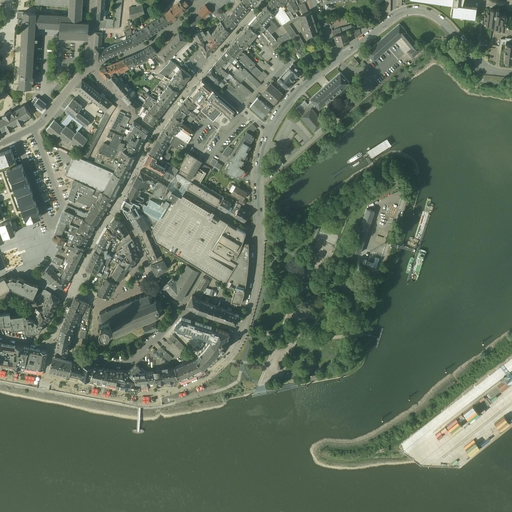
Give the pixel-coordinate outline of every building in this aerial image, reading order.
[(121,0),(115,0),(115,9),(114,20),(113,28),(119,28),(121,0)] [(184,2),(182,0),(173,0),(162,10),(165,14),(171,23),(187,9),(185,7),(188,4),(185,0),(184,2)] [(210,0),(213,4),(218,9),(227,1),(229,4),(232,7),(234,9),(241,1),(240,0),(210,0)] [(254,3),(251,0),(242,0),(241,1),(249,9),(254,3)] [(276,0),(272,0),(267,6),(273,13),(281,5),(276,0)] [(298,8),(292,0),(287,0),(288,1),(290,4),(294,10),(298,8)] [(322,0),(324,4),(325,4),(326,8),(331,7),(331,3),(333,2),(332,0),(322,0)] [(36,13),(24,12),(23,20),(22,20),(21,25),(23,25),(21,52),(19,87),(32,88),(32,81),(34,81),(34,76),(33,76),(35,27),(60,28),(60,36),(88,38),(89,23),(81,22),(82,2),(70,1),(69,6),(69,16),(36,14),(36,13)] [(234,9),(232,11),(241,18),(249,9),(241,1),(234,9)] [(218,9),(213,4),(211,6),(208,2),(205,4),(212,12),(213,13),(216,16),(217,16),(218,17),(221,14),(219,11),(218,9)] [(212,12),(205,4),(199,11),(205,18),(212,12)] [(304,4),(298,6),(302,15),(308,13),(304,4)] [(143,5),(136,7),(139,17),(145,15),(143,5)] [(282,7),(281,5),(273,13),(274,14),(282,25),(290,20),(286,13),(284,10),(282,7)] [(267,6),(257,17),(263,25),(270,19),(274,14),(273,13),(267,6)] [(472,8),(452,6),(451,14),(476,17),(477,7),(472,7),(472,8)] [(136,7),(129,8),(130,19),(139,17),(136,7)] [(241,18),(232,11),(234,9),(232,7),(225,13),(228,16),(236,24),(241,18)] [(496,9),(491,8),(490,12),(487,11),(487,15),(485,15),(484,22),(488,22),(488,24),(493,25),(493,27),(500,28),(499,28),(504,29),(507,15),(502,15),(503,14),(498,13),(499,9),(496,9)] [(289,11),(286,13),(290,20),(294,18),(289,11)] [(302,15),(300,16),(307,37),(312,35),(319,33),(315,23),(311,11),(308,13),(302,15)] [(165,14),(149,25),(154,33),(171,23),(165,14)] [(236,24),(228,16),(225,19),(221,14),(218,17),(221,22),(230,31),(236,24)] [(257,17),(249,25),(258,33),(258,34),(260,32),(261,33),(263,31),(262,30),(264,28),(265,29),(266,28),(263,25),(257,17)] [(106,19),(104,19),(97,18),(96,26),(113,28),(114,20),(106,19)] [(278,28),(270,19),(263,25),(266,28),(269,32),(271,34),(278,28)] [(221,22),(211,34),(213,36),(219,43),(230,31),(221,22)] [(289,24),(284,28),(287,32),(291,38),(294,37),(297,35),(289,24)] [(406,32),(399,24),(366,52),(373,61),(401,37),(405,41),(410,36),(406,32)] [(149,25),(132,36),(132,37),(136,46),(154,33),(149,25)] [(258,33),(249,25),(241,35),(250,43),(258,33)] [(351,25),(340,28),(342,33),(346,32),(352,31),(353,31),(352,27),(351,25)] [(204,32),(203,30),(194,35),(196,39),(201,46),(207,42),(205,39),(203,36),(206,34),(204,32)] [(211,34),(208,30),(204,32),(206,34),(203,36),(205,39),(206,38),(207,39),(208,39),(209,40),(210,41),(207,42),(213,50),(219,43),(213,36),(211,34)] [(173,38),(164,47),(163,46),(161,48),(162,48),(158,53),(165,60),(186,39),(187,40),(179,31),(178,31),(179,32),(175,36),(174,35),(172,37),(173,38)] [(269,42),(261,33),(260,32),(258,34),(266,45),(269,42)] [(271,34),(269,32),(265,35),(273,45),(277,42),(271,34)] [(287,32),(279,38),(284,43),(291,38),(287,32)] [(346,32),(334,35),(338,45),(349,42),(346,32)] [(117,43),(104,49),(104,47),(101,47),(102,33),(96,33),(94,57),(99,61),(136,46),(132,37),(127,39),(122,41),(117,43)] [(305,46),(298,34),(297,35),(294,37),(300,48),(305,46)] [(250,43),(241,35),(236,40),(244,47),(245,48),(250,43)] [(410,36),(405,41),(411,48),(407,51),(412,57),(421,49),(410,36)] [(236,40),(227,50),(235,57),(237,59),(239,58),(242,55),(240,54),(243,51),(241,50),(244,47),(236,40)] [(213,50),(207,42),(201,46),(207,57),(213,50)] [(511,43),(506,42),(503,59),(511,60),(511,43)] [(157,52),(151,45),(145,49),(151,57),(152,58),(156,55),(157,57),(160,55),(158,53),(157,52)] [(305,46),(300,48),(297,51),(301,57),(309,52),(305,46)] [(145,49),(140,52),(140,53),(137,54),(131,56),(137,65),(144,62),(151,57),(145,49)] [(235,57),(227,50),(223,55),(231,62),(235,57)] [(255,64),(244,53),(242,55),(239,58),(245,63),(244,64),(249,70),(254,65),(255,64)] [(165,60),(160,55),(157,57),(160,61),(160,62),(161,64),(162,63),(165,60)] [(231,62),(223,55),(217,62),(228,71),(234,65),(233,64),(231,62)] [(354,55),(349,59),(354,65),(359,60),(354,55)] [(131,56),(124,59),(130,67),(131,70),(137,66),(137,65),(131,56)] [(124,59),(112,64),(116,70),(117,71),(119,70),(121,72),(130,67),(124,59)] [(181,68),(171,60),(168,64),(174,69),(168,78),(172,80),(182,87),(191,75),(181,67),(181,68)] [(237,61),(233,64),(234,65),(239,70),(242,66),(237,61)] [(228,71),(217,62),(212,67),(219,73),(224,77),(228,72),(228,71)] [(293,63),(275,82),(280,86),(282,84),(286,88),(296,77),(301,71),(293,63)] [(112,64),(105,67),(112,76),(113,74),(112,72),(116,70),(112,64)] [(174,69),(168,64),(159,72),(168,78),(174,69)] [(245,76),(239,70),(234,65),(228,71),(240,82),(241,83),(246,77),(245,76)] [(262,73),(254,65),(249,70),(257,78),(262,73)] [(257,80),(242,66),(239,70),(245,76),(246,77),(253,84),(257,80)] [(105,67),(100,69),(99,71),(106,80),(112,76),(105,67)] [(219,73),(212,67),(207,73),(214,79),(219,73)] [(262,73),(257,78),(261,82),(267,75),(263,71),(262,73)] [(168,78),(159,72),(157,76),(168,82),(170,82),(172,80),(168,78)] [(240,82),(228,72),(224,77),(227,80),(231,83),(230,84),(234,88),(240,82)] [(341,72),(325,85),(334,95),(349,82),(347,79),(348,78),(342,72),(341,73),(341,72)] [(219,73),(214,79),(222,86),(227,80),(224,77),(219,73)] [(118,78),(117,78),(115,76),(114,74),(112,76),(106,80),(117,92),(124,85),(118,78)] [(104,97),(82,79),(76,86),(98,105),(105,97),(104,97)] [(239,111),(202,79),(197,85),(197,86),(194,88),(193,88),(192,88),(192,89),(191,89),(191,90),(192,91),(190,94),(197,102),(198,102),(199,103),(203,107),(201,109),(203,108),(210,101),(223,112),(224,112),(229,117),(231,119),(235,115),(239,111)] [(182,87),(172,80),(170,82),(168,85),(179,91),(182,87)] [(168,85),(161,81),(154,91),(160,96),(157,100),(168,106),(179,91),(168,85)] [(241,83),(240,82),(234,88),(246,98),(246,99),(247,99),(252,93),(246,87),(241,83)] [(272,84),(271,83),(263,93),(268,98),(273,102),(281,92),(276,88),(272,84)] [(130,89),(126,84),(124,85),(117,92),(122,98),(130,89)] [(230,84),(226,88),(243,103),(246,99),(246,98),(234,88),(230,84)] [(319,108),(334,95),(325,85),(311,98),(312,100),(308,104),(305,100),(296,108),(303,115),(301,116),(314,130),(323,122),(311,108),(316,104),(319,108)] [(130,89),(122,98),(128,105),(133,98),(135,95),(134,94),(135,93),(134,91),(133,91),(132,92),(130,89)] [(148,107),(138,98),(141,95),(142,95),(145,92),(141,89),(135,95),(133,98),(136,101),(146,109),(146,108),(147,109),(148,107)] [(153,99),(146,93),(144,96),(150,102),(153,99)] [(190,94),(179,106),(186,112),(188,113),(190,110),(193,113),(196,109),(195,108),(199,103),(198,102),(197,102),(190,94)] [(144,96),(142,95),(141,95),(138,98),(148,107),(147,109),(149,110),(153,105),(150,102),(151,102),(150,102),(144,96)] [(105,97),(98,105),(105,111),(111,103),(112,102),(105,97)] [(46,104),(39,98),(35,104),(42,109),(46,104)] [(270,109),(257,98),(250,107),(262,117),(270,109)] [(59,124),(54,120),(46,130),(56,138),(58,135),(66,126),(74,116),(86,127),(90,122),(78,112),(82,107),(75,100),(67,110),(69,112),(59,124)] [(168,106),(157,100),(155,102),(154,101),(153,103),(154,104),(153,105),(149,110),(159,116),(168,106)] [(146,109),(136,101),(131,107),(130,107),(135,112),(143,118),(149,110),(147,109),(146,108),(146,109)] [(223,112),(210,101),(203,108),(201,109),(213,120),(219,114),(221,115),(223,112)] [(111,103),(105,111),(106,111),(104,114),(109,117),(112,112),(116,107),(111,103)] [(12,112),(11,110),(3,115),(4,118),(0,118),(0,121),(1,124),(2,130),(3,131),(6,129),(9,132),(13,130),(13,126),(18,123),(20,126),(25,124),(24,120),(31,115),(24,105),(12,112)] [(186,112),(179,106),(174,114),(181,120),(182,121),(185,117),(183,116),(186,112)] [(149,110),(143,118),(153,125),(159,116),(149,110)] [(125,114),(120,111),(111,129),(124,134),(124,133),(129,135),(130,131),(124,128),(129,118),(124,116),(125,114)] [(188,113),(186,112),(183,116),(185,117),(191,122),(194,118),(188,113)] [(181,120),(174,114),(163,129),(174,135),(188,143),(191,137),(179,128),(180,126),(182,128),(183,128),(183,129),(190,134),(192,130),(186,125),(180,120),(181,120)] [(149,131),(135,122),(130,131),(145,138),(149,131)] [(248,129),(252,133),(256,128),(253,124),(248,129)] [(66,126),(58,135),(68,143),(70,141),(70,140),(75,134),(66,126)] [(98,126),(92,138),(89,143),(95,145),(103,128),(98,126)] [(174,135),(163,129),(158,138),(171,145),(175,147),(182,151),(188,143),(174,135)] [(75,134),(70,140),(70,141),(80,149),(87,139),(78,131),(75,134)] [(109,145),(104,143),(101,148),(99,153),(105,155),(107,156),(110,157),(115,143),(119,145),(121,142),(122,138),(123,137),(109,131),(107,137),(112,139),(109,145)] [(142,143),(145,138),(130,131),(129,135),(128,136),(142,143)] [(245,135),(244,135),(240,140),(241,141),(233,153),(228,161),(230,162),(226,167),(228,169),(226,171),(232,175),(232,174),(240,179),(241,177),(243,178),(248,171),(242,167),(248,158),(245,156),(251,148),(249,146),(254,138),(252,136),(253,135),(247,131),(245,135)] [(142,143),(128,136),(127,138),(131,140),(129,144),(140,148),(142,143)] [(171,145),(158,138),(149,153),(157,157),(166,162),(171,154),(167,152),(171,145)] [(125,144),(121,142),(119,145),(118,149),(120,150),(123,151),(125,151),(124,152),(126,152),(128,146),(127,148),(124,147),(125,144)] [(95,145),(89,143),(81,158),(87,161),(95,145)] [(115,143),(110,157),(117,160),(120,150),(118,149),(119,145),(115,143)] [(140,148),(129,144),(128,146),(126,152),(126,153),(136,156),(140,148)] [(228,145),(224,154),(229,157),(234,148),(228,145)] [(0,242),(5,240),(4,237),(16,232),(14,230),(28,224),(27,221),(41,217),(37,204),(35,199),(22,164),(17,165),(11,149),(0,153),(0,242)] [(136,156),(126,153),(126,152),(124,152),(125,151),(123,151),(118,160),(121,162),(131,165),(136,156)] [(179,168),(176,172),(185,178),(198,158),(188,152),(179,168)] [(105,155),(99,153),(94,164),(99,166),(101,163),(102,160),(105,155)] [(157,157),(149,153),(144,163),(162,174),(168,163),(166,162),(157,157)] [(94,164),(91,163),(87,161),(81,158),(74,154),(69,165),(67,169),(65,174),(74,179),(95,188),(103,191),(114,197),(120,186),(125,177),(115,173),(99,166),(94,164)] [(110,157),(107,156),(107,158),(110,160),(109,162),(114,164),(114,165),(117,167),(118,165),(119,166),(121,162),(118,160),(117,160),(110,157)] [(185,178),(189,181),(196,169),(202,161),(198,158),(185,178)] [(278,158),(272,163),(277,169),(283,164),(278,158)] [(109,162),(105,161),(104,164),(101,163),(99,166),(115,173),(118,168),(117,168),(117,167),(114,165),(114,164),(109,162)] [(131,165),(121,162),(119,166),(118,165),(117,167),(117,168),(118,168),(115,173),(125,177),(131,165)] [(166,167),(162,174),(172,179),(176,172),(179,168),(168,163),(166,167)] [(196,169),(189,181),(191,182),(187,188),(216,206),(221,199),(222,199),(223,199),(224,197),(200,182),(206,173),(202,170),(201,172),(197,169),(196,169)] [(157,180),(140,170),(138,175),(144,179),(145,178),(149,181),(155,184),(157,180)] [(144,179),(138,175),(133,184),(143,189),(149,192),(150,189),(146,187),(148,183),(149,181),(145,178),(144,179)] [(95,188),(74,179),(72,183),(72,185),(72,187),(89,194),(92,195),(95,188)] [(169,187),(159,181),(157,185),(156,184),(154,187),(148,183),(146,187),(150,189),(149,192),(143,189),(140,194),(145,197),(142,201),(140,201),(137,201),(135,200),(135,201),(132,205),(133,207),(135,206),(140,214),(141,213),(149,227),(138,232),(141,239),(144,246),(146,251),(146,253),(148,258),(149,260),(151,260),(153,264),(151,264),(157,274),(168,267),(175,257),(187,264),(198,271),(199,268),(230,287),(231,286),(234,288),(231,301),(238,303),(241,304),(244,293),(244,292),(245,288),(240,287),(240,286),(245,279),(247,279),(247,275),(248,270),(249,260),(249,255),(249,249),(249,242),(246,242),(243,246),(242,245),(246,232),(237,227),(236,228),(215,214),(214,214),(215,212),(212,211),(211,213),(211,212),(183,195),(181,197),(175,193),(168,189),(169,187)] [(143,189),(133,184),(127,197),(135,201),(135,200),(137,201),(140,201),(142,201),(145,197),(140,194),(143,189)] [(246,193),(236,186),(236,187),(233,185),(230,190),(233,192),(232,193),(241,198),(242,199),(246,193)] [(89,194),(72,187),(68,196),(70,199),(73,201),(74,199),(85,204),(92,208),(98,199),(92,195),(89,194)] [(114,197),(103,191),(95,188),(92,195),(98,199),(109,204),(110,203),(114,197)] [(414,201),(415,202),(417,198),(410,195),(407,205),(412,207),(414,201)] [(135,201),(127,197),(126,198),(125,198),(121,205),(125,207),(123,208),(128,216),(129,216),(131,220),(140,214),(135,206),(133,207),(132,205),(135,201)] [(88,213),(85,219),(96,224),(109,204),(98,199),(92,208),(88,213)] [(231,204),(223,199),(218,207),(226,212),(231,204)] [(77,210),(67,205),(65,210),(75,215),(77,210)] [(249,213),(240,207),(239,209),(235,215),(235,216),(244,222),(249,213)] [(366,208),(359,230),(367,232),(374,210),(366,208)] [(75,215),(65,210),(60,220),(66,222),(67,222),(73,225),(78,227),(83,218),(75,215)] [(85,213),(77,210),(75,215),(83,218),(85,219),(88,213),(86,212),(85,213)] [(140,214),(131,220),(138,232),(149,227),(141,213),(140,214)] [(123,223),(115,217),(111,222),(119,231),(123,223)] [(85,219),(83,218),(78,227),(92,233),(96,224),(85,219)] [(57,227),(55,233),(72,241),(75,235),(70,233),(63,230),(65,223),(66,224),(67,222),(66,222),(60,220),(57,227)] [(119,231),(111,222),(107,228),(117,235),(119,231)] [(129,233),(123,223),(119,231),(125,236),(129,233)] [(78,227),(73,225),(70,233),(75,235),(76,231),(78,227)] [(92,233),(78,227),(76,231),(90,237),(92,233)] [(117,235),(107,228),(103,233),(116,242),(118,243),(120,240),(115,237),(117,235)] [(90,237),(76,231),(75,235),(72,241),(85,247),(90,237)] [(66,238),(55,233),(52,239),(58,242),(63,244),(66,238)] [(116,242),(103,233),(100,239),(98,244),(108,249),(108,250),(111,251),(116,242)] [(357,252),(360,253),(365,236),(358,233),(352,250),(357,252)] [(129,234),(121,239),(121,240),(120,240),(124,245),(132,239),(129,234)] [(132,239),(124,245),(124,247),(119,250),(122,254),(126,251),(135,246),(132,239)] [(85,247),(72,241),(71,242),(73,242),(71,248),(82,253),(85,247)] [(108,249),(98,244),(95,250),(104,254),(106,256),(110,258),(113,252),(111,251),(108,250),(108,249)] [(135,246),(126,251),(127,257),(125,259),(133,264),(134,264),(138,259),(135,246)] [(71,248),(70,247),(68,252),(65,259),(68,261),(76,265),(82,253),(71,248)] [(104,254),(95,250),(92,257),(102,262),(103,262),(103,260),(101,260),(104,254)] [(63,260),(55,256),(54,259),(53,259),(52,261),(52,262),(60,266),(63,260)] [(102,262),(92,257),(87,269),(97,274),(102,263),(102,262)] [(125,259),(124,258),(123,261),(121,260),(118,258),(116,262),(119,263),(128,268),(130,270),(133,264),(125,259)] [(76,265),(68,261),(64,269),(66,270),(72,273),(76,265)] [(119,263),(112,275),(121,281),(128,268),(119,263)] [(180,276),(178,280),(177,280),(176,280),(175,280),(173,278),(164,286),(170,293),(181,300),(198,271),(187,264),(182,273),(181,273),(181,274),(180,274),(180,275),(180,276)] [(54,270),(49,266),(43,273),(53,282),(57,285),(60,278),(58,277),(59,276),(62,273),(63,274),(66,270),(64,269),(62,268),(61,270),(58,268),(56,271),(54,269),(54,270)] [(72,273),(66,270),(63,274),(62,273),(62,274),(62,275),(69,279),(72,273)] [(69,279),(62,275),(60,278),(57,285),(64,289),(69,279)] [(38,287),(18,278),(17,280),(11,277),(7,280),(11,286),(14,287),(13,288),(33,297),(38,287)] [(210,281),(203,277),(197,287),(205,291),(206,287),(210,281)] [(107,279),(105,284),(103,283),(98,293),(107,298),(112,288),(113,289),(116,284),(107,279)] [(0,281),(0,293),(9,288),(11,286),(7,280),(5,280),(3,280),(0,281)] [(51,294),(45,290),(43,291),(42,295),(43,295),(45,297),(48,298),(51,294)] [(139,298),(137,298),(136,297),(136,298),(135,298),(136,299),(133,300),(132,299),(132,300),(131,299),(131,301),(127,302),(127,301),(126,301),(126,303),(122,305),(121,303),(120,304),(121,305),(115,308),(113,307),(113,308),(107,311),(107,309),(105,310),(106,311),(101,313),(100,313),(99,314),(100,314),(99,317),(98,317),(97,319),(99,318),(100,322),(99,322),(101,325),(102,326),(103,329),(103,330),(104,333),(104,332),(105,334),(106,336),(105,337),(106,337),(107,337),(109,337),(109,339),(110,339),(110,338),(116,335),(117,337),(118,336),(117,335),(124,332),(125,333),(125,331),(131,329),(131,330),(132,330),(132,329),(136,327),(137,328),(138,328),(137,327),(141,325),(141,326),(142,326),(142,325),(158,318),(159,319),(160,318),(159,317),(160,315),(161,315),(162,314),(161,314),(159,311),(160,310),(160,309),(161,310),(162,310),(161,308),(162,305),(164,306),(164,304),(162,304),(161,301),(162,300),(161,299),(160,300),(157,299),(157,297),(156,297),(156,298),(154,298),(153,295),(154,294),(153,293),(152,294),(149,294),(150,292),(148,292),(148,294),(146,294),(146,293),(144,293),(145,295),(142,296),(141,295),(140,295),(141,297),(139,298)] [(60,298),(51,293),(51,294),(48,298),(45,297),(44,298),(48,300),(45,305),(55,310),(60,298)] [(201,301),(192,295),(186,306),(197,312),(201,301)] [(91,304),(75,297),(70,306),(86,313),(89,314),(91,304)] [(210,304),(201,301),(197,312),(207,315),(210,304)] [(228,310),(210,304),(207,315),(215,318),(224,321),(227,311),(228,310)] [(55,310),(45,305),(42,311),(52,316),(55,310)] [(70,306),(66,316),(79,322),(80,318),(82,319),(83,317),(84,316),(86,313),(70,306)] [(42,311),(37,309),(33,314),(37,316),(35,320),(44,324),(47,320),(50,321),(52,316),(42,311)] [(235,313),(227,311),(224,321),(236,324),(239,315),(235,314),(235,313)] [(24,316),(11,318),(10,313),(3,313),(5,326),(12,325),(12,330),(26,328),(26,333),(40,332),(44,324),(35,320),(31,318),(24,319),(24,316)] [(66,316),(61,328),(71,331),(74,324),(77,325),(79,322),(66,316)] [(181,317),(174,325),(173,328),(181,330),(180,332),(183,333),(183,335),(192,338),(193,336),(199,338),(200,336),(204,337),(203,339),(207,341),(207,339),(211,341),(211,340),(213,338),(215,334),(216,331),(217,329),(181,317)] [(155,319),(146,323),(147,326),(143,328),(145,334),(159,329),(157,322),(156,322),(155,320),(156,320),(155,319)] [(71,331),(61,328),(59,337),(70,341),(72,332),(71,331)] [(213,338),(211,340),(211,341),(210,343),(208,342),(201,350),(202,352),(199,355),(196,357),(197,358),(205,368),(210,362),(214,359),(216,356),(218,354),(219,352),(222,348),(224,349),(227,345),(225,343),(228,338),(230,334),(217,329),(216,331),(215,334),(213,338)] [(173,334),(167,340),(171,344),(177,338),(173,334)] [(70,341),(59,337),(56,348),(68,352),(70,342),(70,341)] [(184,345),(178,339),(174,343),(180,349),(184,345)] [(16,345),(2,342),(0,351),(0,353),(15,355),(15,351),(16,345)] [(24,346),(16,345),(15,351),(15,355),(14,365),(21,366),(23,357),(21,356),(21,353),(23,354),(23,352),(23,351),(24,346)] [(29,347),(24,346),(23,351),(23,352),(23,354),(23,357),(21,366),(25,367),(26,362),(27,356),(29,347)] [(41,349),(29,347),(27,356),(26,362),(25,367),(37,369),(38,366),(41,349)] [(47,351),(41,349),(38,366),(44,367),(47,351)] [(173,357),(166,352),(163,356),(170,361),(173,357)] [(0,362),(14,365),(15,355),(0,353),(0,362)] [(72,361),(65,359),(53,355),(50,369),(62,372),(70,374),(71,368),(72,361)] [(147,363),(142,358),(137,363),(141,367),(147,363)] [(197,358),(175,367),(175,368),(179,379),(205,368),(197,358)] [(83,363),(72,361),(71,368),(70,374),(80,376),(83,363)] [(94,365),(83,363),(80,376),(91,378),(94,365)] [(105,367),(94,365),(91,378),(101,381),(105,367)] [(140,372),(133,366),(125,369),(127,371),(128,370),(131,372),(130,374),(133,378),(132,379),(131,380),(131,381),(138,383),(148,380),(140,372)] [(105,367),(101,381),(107,382),(111,368),(105,367)] [(116,369),(111,368),(107,382),(116,384),(117,379),(118,375),(115,374),(116,369)] [(175,368),(160,370),(160,368),(154,369),(154,370),(157,381),(166,380),(174,379),(179,379),(175,368)] [(125,369),(116,369),(115,374),(118,375),(127,378),(129,378),(129,373),(127,371),(125,369)] [(154,370),(146,371),(148,380),(148,382),(157,381),(154,370)] [(124,377),(123,381),(117,379),(116,384),(125,386),(127,378),(124,377)] [(132,379),(128,379),(129,378),(127,378),(125,386),(131,387),(131,389),(137,390),(139,388),(139,387),(138,385),(138,384),(138,383),(131,381),(131,380),(132,379)] [(483,414),(499,403),(495,396),(489,400),(490,401),(488,403),(483,395),(478,399),(481,404),(472,410),(468,404),(457,411),(463,421),(458,424),(462,430),(475,421),(475,420),(480,416),(479,414),(482,412),(483,414)] [(427,435),(416,442),(420,447),(430,440),(427,435)]
